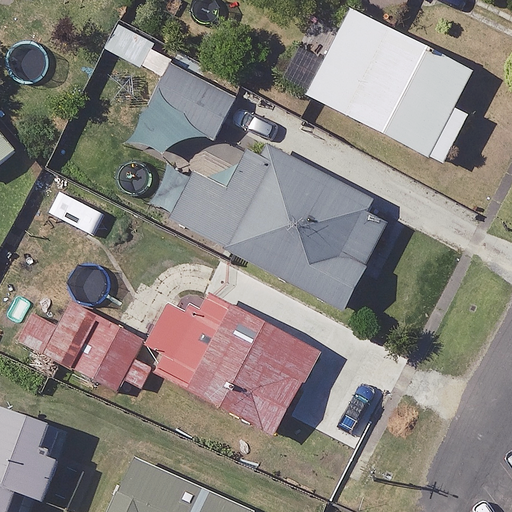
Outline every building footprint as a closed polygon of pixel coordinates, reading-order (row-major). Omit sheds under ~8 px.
[(474,71),(352,9),(309,95),(445,164),(470,114),(456,107),(474,71)] [(172,157),(178,145),(204,139),(215,145),(239,95),(177,65),(139,141),(172,157)] [(0,165),(18,150),(0,127),(0,165)] [(230,178),(181,152),(152,207),(345,309),(392,219),(281,161),(264,195),(230,178)] [(322,348),(217,292),(200,323),(175,309),(145,366),(276,435),(322,348)] [(144,343),(70,305),(60,325),(35,312),(21,339),(119,390),(144,343)] [(0,511),(42,511),(73,448),(0,413),(0,511)] [(255,511),(130,453),(101,511),(255,511)]
